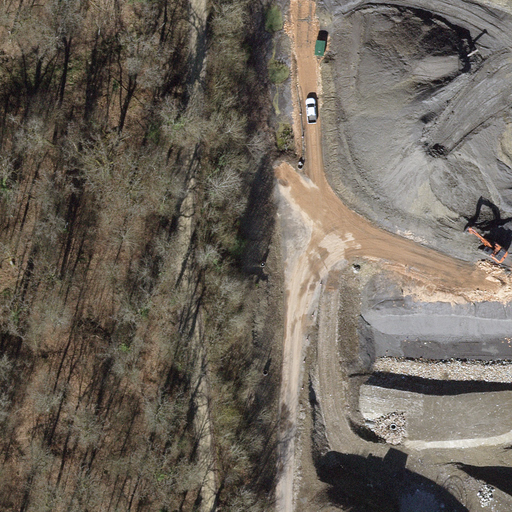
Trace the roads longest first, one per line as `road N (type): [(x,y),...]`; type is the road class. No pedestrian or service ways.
road 1 (track): [(492,511),(476,389),(436,279),(371,250),(320,256),(299,312),(289,511)]
road 2 (track): [(208,511),(201,0)]
